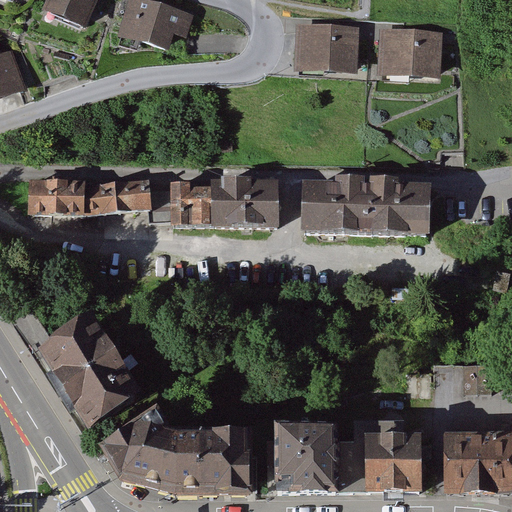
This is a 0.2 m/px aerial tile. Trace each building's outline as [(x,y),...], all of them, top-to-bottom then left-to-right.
[(100,0),(47,0),(42,12),(86,32),(100,0)] [(193,17),(135,0),(130,0),(119,38),(170,53),(175,37),(187,40),(193,17)] [(296,75),(359,77),(361,29),(298,27),(296,75)] [(380,79),(441,82),(444,34),(382,30),(380,79)] [(0,49),(0,100),(28,90),(12,51),(2,55),(0,49)] [(232,142),(214,142),(214,154),(233,154),(232,142)] [(335,184),(303,183),(302,234),(430,237),(431,186),(401,186),(401,180),(370,179),(370,185),(365,185),(365,179),(335,178),(335,184)] [(279,230),(278,183),(251,183),(251,180),(221,180),(221,182),(212,183),(212,189),(191,189),(191,185),(170,185),(171,229),(211,229),(211,230),(279,230)] [(86,183),(30,182),(29,217),(84,218),(152,212),(149,182),(86,188),(86,183)] [(17,218),(0,209),(0,241),(4,244),(17,218)] [(511,275),(497,273),(493,293),(508,295),(511,275)] [(90,316),(36,352),(89,432),(143,397),(90,316)] [(492,369),(463,368),(463,397),(492,397),(492,369)] [(151,413),(150,417),(103,450),(116,469),(114,473),(119,481),(176,498),(253,497),(253,432),(242,432),(241,433),(212,433),(212,436),(178,435),(173,434),(157,409),(151,413)] [(365,437),(404,437),(404,424),(355,424),(355,445),(339,444),(339,493),(365,494),(365,437)] [(339,426),(276,426),(276,495),(339,495),(339,493),(339,444),(339,426)] [(511,434),(444,435),(445,496),(511,494),(511,434)] [(404,437),(365,437),(365,494),(365,495),(423,495),(422,437),(404,437)]
